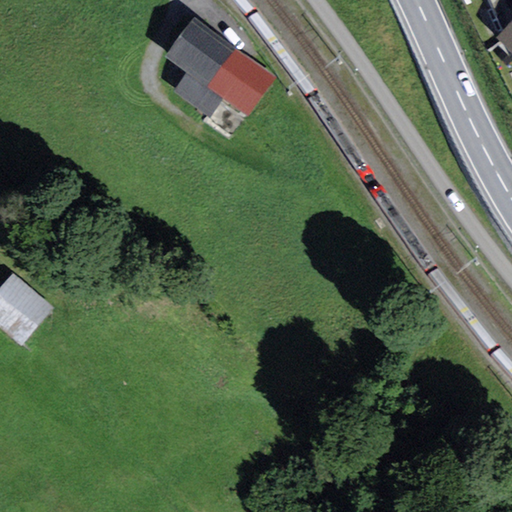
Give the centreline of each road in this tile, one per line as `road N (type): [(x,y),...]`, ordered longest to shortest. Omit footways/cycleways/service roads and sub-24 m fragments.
road 1 (residential): [(314,0),(511,276)]
road 2 (primary): [(511,197),(415,0)]
road 3 (track): [(174,0),(146,76),(151,92),(172,116),(221,145)]
